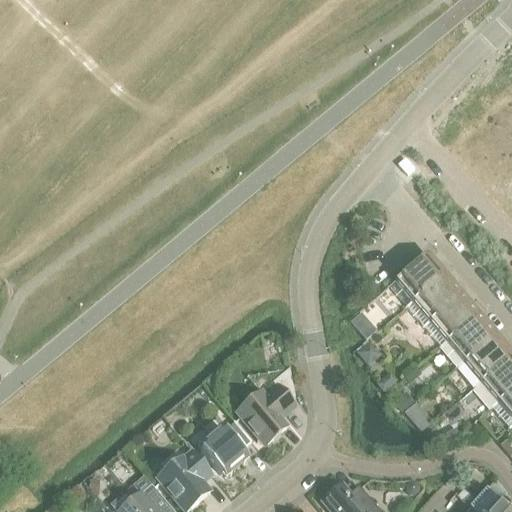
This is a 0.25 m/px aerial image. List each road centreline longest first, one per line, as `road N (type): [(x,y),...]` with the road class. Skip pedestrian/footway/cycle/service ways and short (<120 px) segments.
road 1 (residential): [(372,160),(322,222),(305,273),(328,412),(314,449),(244,511)]
road 2 (residential): [(372,160),(511,328)]
road 3 (residential): [(511,17),(372,160)]
